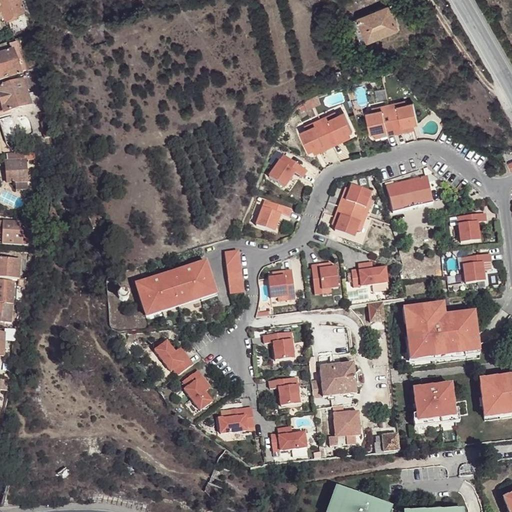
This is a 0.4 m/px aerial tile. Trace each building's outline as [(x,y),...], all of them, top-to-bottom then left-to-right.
[(0,0),(0,8),(4,8),(5,12),(7,17),(8,16),(8,17),(11,18),(17,16),(18,14),(18,12),(26,10),(22,0),(0,0)] [(390,6),(359,18),(368,41),(399,29),(390,6)] [(368,41),(359,18),(352,21),(362,44),(368,41)] [(0,81),(21,74),(13,49),(0,53),(0,81)] [(23,79),(0,87),(0,99),(4,113),(32,104),(23,79)] [(311,97),(305,102),(309,110),(315,106),(311,97)] [(397,102),(389,104),(396,132),(403,130),(402,126),(414,124),(419,122),(414,102),(407,104),(398,106),(397,102)] [(389,104),(382,106),(382,110),(374,112),(366,113),(371,133),(376,132),(387,130),(388,134),(396,132),(389,104)] [(328,116),(321,120),(333,146),(340,142),(339,138),(349,133),(353,132),(345,113),(338,116),(330,120),(328,116)] [(333,146),(321,120),(314,123),(315,126),(307,130),(301,133),(309,152),(313,150),(324,145),(326,149),(333,146)] [(349,133),(339,138),(340,142),(351,137),(349,133)] [(324,145),(313,150),(315,154),(326,149),(324,145)] [(25,158),(25,152),(6,155),(7,162),(25,160),(25,158)] [(284,155),(269,176),(284,187),(295,172),(302,177),(307,171),(284,155)] [(25,160),(7,162),(5,162),(7,183),(20,183),(26,182),(27,182),(25,160)] [(391,186),(385,187),(393,213),(432,204),(425,178),(391,186)] [(347,201),(344,209),(367,217),(371,219),(373,211),(370,210),(373,202),(376,195),(357,187),(355,192),(351,203),(347,201)] [(351,203),(355,192),(351,190),(347,201),(351,203)] [(265,200),(256,225),(274,232),(280,215),(288,218),(291,210),(265,200)] [(367,217),(344,209),(341,216),(345,218),(341,229),(339,233),(359,240),(361,233),(364,225),(368,226),(371,219),(367,217)] [(460,217),(463,243),(482,241),(480,223),(489,222),(488,214),(460,217)] [(341,229),(345,218),(341,216),(337,227),(341,229)] [(23,245),(23,235),(23,232),(20,232),(20,223),(3,222),(3,231),(3,245),(23,245)] [(238,253),(226,254),(231,296),(244,295),(238,253)] [(492,255),(463,258),(467,285),(486,282),(484,272),(493,270),(492,255)] [(0,278),(19,280),(21,261),(0,259),(0,278)] [(138,284),(150,319),(221,294),(209,259),(138,284)] [(319,266),(311,266),(315,295),(322,294),(322,290),(330,289),(338,289),(336,268),(331,269),(320,270),(319,266)] [(359,273),(352,274),(354,291),(387,287),(385,271),(372,273),(367,274),(366,267),(358,267),(359,273)] [(272,278),(268,278),(270,299),(278,298),(287,297),(287,301),(295,300),(292,271),(284,272),(284,277),(272,278)] [(15,283),(0,281),(0,303),(14,305),(15,283)] [(121,292),(119,296),(119,300),(123,302),(127,301),(129,298),(128,294),(125,291),(121,292)] [(12,325),(14,310),(14,305),(0,303),(0,324),(8,325),(12,325)] [(383,303),(368,305),(370,323),(385,321),(383,303)] [(440,308),(409,311),(412,341),(415,340),(417,361),(434,359),(434,358),(479,353),(475,322),(452,324),(451,322),(445,323),(445,319),(441,319),(440,308)] [(291,333),(263,336),(264,344),(273,343),(275,361),(294,359),(291,333)] [(174,369),(178,375),(194,364),(185,351),(179,356),(176,351),(168,341),(155,350),(171,371),(174,369)] [(179,356),(185,351),(181,347),(176,351),(179,356)] [(354,364),(320,366),(322,385),(311,387),(313,398),(357,394),(354,364)] [(198,370),(182,382),(187,388),(184,390),(200,411),(212,402),(205,392),(201,387),(207,383),(198,370)] [(511,372),(483,374),(485,406),(500,406),(500,411),(511,409),(511,372)] [(297,378),(269,381),(270,389),(279,388),(281,406),(300,404),(297,378)] [(201,387),(205,392),(210,388),(207,383),(201,387)] [(413,390),(417,422),(455,418),(455,416),(467,415),(466,401),(453,403),(451,385),(413,390)] [(254,427),(252,408),(236,410),(237,417),(231,418),(230,411),(221,412),(222,419),(219,419),(220,434),(247,431),(246,428),(254,427)] [(358,413),(331,414),(332,438),(360,437),(358,413)] [(270,437),(272,454),(292,451),(306,450),(304,434),(292,436),(286,437),(285,430),(277,431),(278,436),(270,437)] [(397,435),(381,437),(383,453),(399,451),(397,435)] [(306,450),(292,451),(293,460),(307,458),(306,450)] [(335,496),(340,498),(343,489),(338,487),(335,496)] [(340,498),(335,496),(328,511),(383,511),(386,505),(372,500),(358,495),(343,489),(340,498)] [(359,490),(358,495),(372,500),(359,490)] [(511,511),(511,494),(503,498),(509,511),(511,511)]
